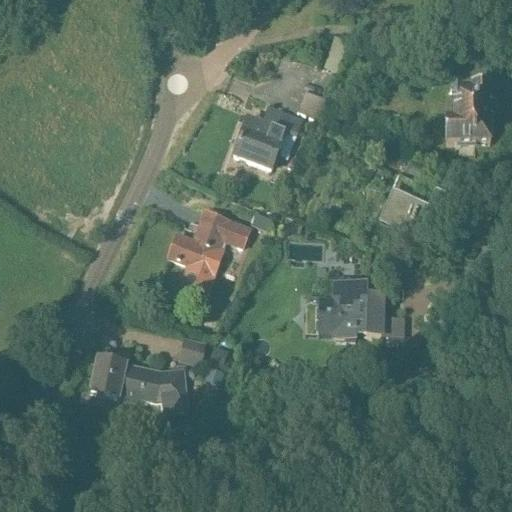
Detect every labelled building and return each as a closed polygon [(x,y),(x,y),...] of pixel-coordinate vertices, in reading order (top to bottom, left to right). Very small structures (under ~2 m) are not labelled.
[(449,124),(443,125),(444,152),(454,152),(454,159),(476,158),(476,151),(489,151),(489,147),(489,134),(488,125),(495,125),(495,111),(500,111),(500,94),(489,94),(489,92),(469,93),(469,96),(454,96),(449,102),(449,124)] [(315,123),(323,103),(305,96),(297,117),(315,123)] [(295,142),(301,125),(268,113),(262,129),(247,123),(232,163),(272,178),(286,139),(295,142)] [(409,164),(404,174),(420,181),(425,170),(409,164)] [(434,197),(399,182),(392,198),(393,198),(379,230),(440,255),(446,241),(456,245),(460,236),(450,232),(460,207),(435,196),(434,197)] [(175,239),(165,265),(184,271),(196,276),(195,280),(189,296),(207,303),(213,287),(225,255),(221,254),(223,248),(243,255),(251,234),(230,226),(203,216),(192,245),(175,239)] [(255,218),(250,231),(267,237),(271,224),(255,218)] [(302,231),(290,228),(288,236),(299,240),(302,231)] [(355,342),(381,342),(383,343),(404,343),(404,323),(382,322),(382,303),(366,302),(367,293),(334,292),(333,310),(318,310),(318,341),(333,341),(333,347),(355,347),(355,342)] [(184,344),(179,367),(201,372),(206,349),(184,344)] [(208,367),(207,370),(219,376),(227,358),(226,357),(214,352),(208,367)] [(98,362),(90,398),(140,409),(141,406),(155,409),(160,409),(162,420),(172,418),(187,416),(186,409),(186,406),(187,406),(184,374),(161,376),(98,362)] [(208,373),(204,386),(220,391),(224,378),(208,373)]
